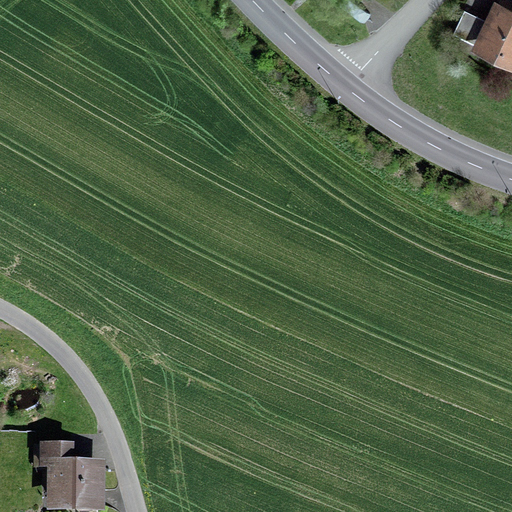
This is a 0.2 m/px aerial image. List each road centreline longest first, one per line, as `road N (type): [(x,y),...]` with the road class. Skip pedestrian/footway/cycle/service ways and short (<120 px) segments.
road 1 (unclassified): [(0,314),(21,325),(99,413),(130,511)]
road 2 (tertiary): [(511,173),(437,147),(342,85)]
road 3 (residential): [(342,85),(443,0)]
road 4 (tertiary): [(342,85),(253,0)]
